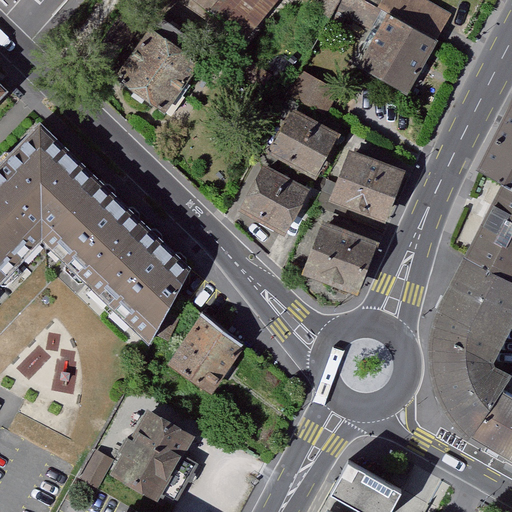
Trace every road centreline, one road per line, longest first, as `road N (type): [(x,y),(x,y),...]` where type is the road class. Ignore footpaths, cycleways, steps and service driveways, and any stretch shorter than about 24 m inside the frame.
road 1 (residential): [(0,25),(325,349)]
road 2 (secondary): [(511,38),(436,190),(381,328)]
road 3 (unclassified): [(373,405),(414,446),(511,500)]
road 4 (secondary): [(344,402),(279,511)]
